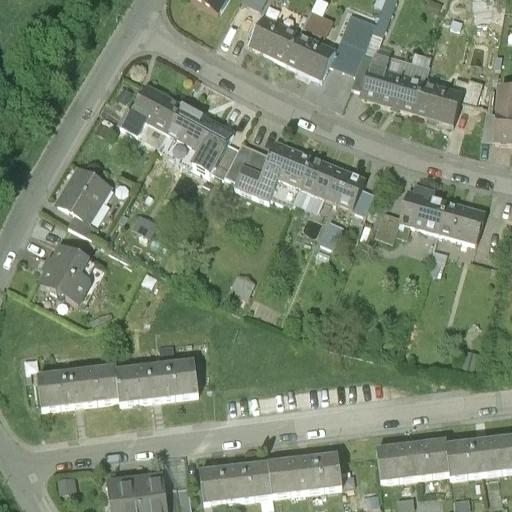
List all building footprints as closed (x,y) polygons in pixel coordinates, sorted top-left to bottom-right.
[(195,0),(190,9),(218,24),(231,0),(195,0)] [(396,0),(386,0),(372,36),(383,41),(399,1),(396,0)] [(332,25),(322,21),(328,9),(316,3),(301,36),(323,46),(332,25)] [(299,44),(266,27),(251,55),(285,73),(299,44)] [(353,62),(330,51),(327,58),(337,63),(331,75),(355,84),(364,62),(371,43),(361,39),(353,62)] [(327,58),(299,44),(285,73),(322,91),(331,75),(337,63),(327,58)] [(355,84),(351,97),(362,100),(373,65),(364,62),(355,84)] [(424,91),(386,79),(389,70),(373,65),(362,100),(361,106),(415,122),(424,91)] [(429,77),(390,66),(389,70),(386,79),(424,91),(429,77)] [(463,103),(424,91),(415,122),(453,134),(463,103)] [(182,115),(147,96),(132,123),(131,125),(146,133),(167,144),(182,115)] [(511,98),(500,97),(495,150),(511,151),(511,98)] [(234,143),(182,115),(167,144),(201,163),(198,168),(215,177),(227,155),(234,143)] [(146,133),(131,125),(132,123),(128,121),(119,137),(138,147),(146,133)] [(312,168),(276,151),(270,165),(262,180),(264,181),(262,186),(243,178),(235,193),(233,196),(268,210),(270,206),(292,216),(300,197),(312,168)] [(270,165),(241,154),(238,161),(224,187),(235,193),(243,178),(262,186),(264,181),(262,180),(270,165)] [(238,161),(227,155),(213,185),(223,189),(224,187),(238,161)] [(365,192),(312,168),(300,197),(353,221),(362,199),(365,192)] [(110,197),(79,178),(57,213),(75,224),(89,232),(110,197)] [(373,204),(362,199),(353,221),(365,227),(373,204)] [(446,212),(406,201),(398,231),(437,242),(446,212)] [(485,223),(446,212),(437,242),(477,253),(485,223)] [(89,232),(75,224),(68,235),(92,249),(99,238),(89,232)] [(328,228),(322,246),(335,250),(340,232),(328,228)] [(95,274),(60,256),(53,271),(49,268),(43,279),(47,281),(41,294),(78,314),(89,294),(87,289),(95,274)] [(236,282),(228,300),(245,307),(253,288),(236,282)] [(192,371),(116,381),(115,375),(38,385),(42,419),(119,408),(120,414),(197,403),(192,371)] [(511,446),(511,443),(443,453),(442,448),(375,458),(380,492),(447,483),(448,486),(511,477),(511,446)] [(334,463),(197,482),(201,511),(229,511),(339,497),(334,463)] [(162,484),(107,491),(109,511),(166,511),(165,499),(162,484)] [(190,511),(188,496),(165,499),(166,511),(190,511)]
